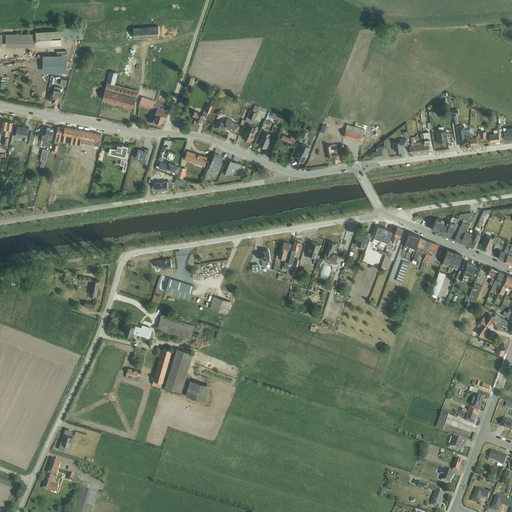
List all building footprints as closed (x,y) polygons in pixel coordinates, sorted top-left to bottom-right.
[(61,25),(35,26),(36,46),(62,45),(62,39),(67,39),(83,38),(83,27),(61,28),(61,25)] [(158,26),(133,28),(134,39),(159,37),(158,26)] [(35,34),(6,34),(6,47),(35,47),(35,34)] [(110,71),(103,99),(134,107),(136,98),(113,92),(114,91),(136,97),(138,91),(115,85),(118,73),(110,71)] [(52,93),(51,98),(52,98),(51,102),(58,104),(61,86),(56,85),(55,91),(55,94),(52,93)] [(142,96),(139,106),(152,110),(155,101),(142,96)] [(195,111),(193,115),(196,117),(195,120),(198,121),(198,122),(201,123),(201,122),(205,124),(213,105),(215,99),(212,98),(210,104),(208,103),(205,111),(204,110),(203,114),(195,111)] [(250,109),(247,116),(254,119),(259,106),(255,104),(252,110),(250,109)] [(157,110),(152,124),(162,127),(167,111),(163,110),(164,108),(155,105),(153,109),(157,110)] [(271,113),(269,117),(276,119),(275,122),(279,123),(282,117),(282,116),(275,113),(274,113),(273,112),(272,113),(271,113)] [(232,120),(227,118),(225,122),(218,119),(214,127),(221,131),(223,130),(225,131),(226,131),(226,130),(227,129),(228,128),(228,129),(230,129),(230,131),(235,133),(239,124),(232,121),(232,120)] [(8,121),(5,136),(8,136),(9,133),(10,130),(12,130),(13,122),(8,121)] [(249,124),(243,137),(243,138),(251,141),(257,127),(249,124)] [(320,133),(319,135),(323,137),(324,135),(328,127),(323,124),(319,133),(320,133)] [(346,130),(344,137),(356,140),(363,142),(365,135),(363,134),(365,129),(347,124),(345,130),(346,130)] [(469,137),(469,128),(465,128),(464,124),(456,125),(461,144),(466,143),(466,145),(470,144),(469,137)] [(469,137),(470,144),(478,143),(477,136),(472,136),(472,131),(472,126),(471,126),(471,125),(470,125),(470,124),(469,124),(469,128),(469,137)] [(480,132),(478,132),(478,134),(480,134),(480,137),(486,137),(486,130),(483,130),(483,127),(482,127),(482,125),(479,125),(479,127),(480,128),(480,130),(478,130),(478,131),(480,132)] [(17,126),(15,136),(23,138),(22,140),(27,141),(29,128),(24,127),(22,127),(22,126),(22,127),(17,126)] [(506,127),(503,127),(505,139),(511,137),(511,126),(506,127)] [(55,141),(60,142),(63,128),(58,127),(57,133),(56,133),(55,141)] [(68,135),(70,128),(65,127),(62,142),(65,142),(66,135),(68,135)] [(43,149),(40,159),(41,160),(41,163),(45,164),(53,129),(47,128),(45,135),(42,134),(41,140),(44,141),(43,145),(47,146),(46,150),(43,149)] [(446,128),(436,130),(438,141),(447,139),(446,128)] [(494,133),(489,134),(490,141),(500,140),(498,129),(493,129),(494,133)] [(264,130),(259,141),(261,142),(259,145),(266,148),(271,137),(269,136),(271,133),(264,130)] [(422,132),(425,151),(430,150),(429,143),(431,143),(429,131),(422,132)] [(414,142),(415,152),(425,151),(422,132),(421,132),(422,141),(418,141),(414,142)] [(283,134),(281,139),(291,143),(292,143),(294,144),(297,137),(291,135),(290,138),(283,134)] [(394,142),(394,149),(397,151),(398,151),(399,154),(404,154),(403,146),(407,145),(407,144),(408,143),(407,137),(405,138),(400,138),(400,141),(394,142)] [(298,149),(294,158),(298,160),(303,162),(309,147),(301,143),(299,149),(298,149)] [(110,147),(108,154),(120,156),(119,158),(121,159),(120,165),(123,166),(122,171),(126,171),(128,161),(127,161),(129,153),(127,152),(129,146),(121,144),(121,145),(118,144),(118,145),(114,144),(113,148),(110,147)] [(331,144),(327,145),(329,158),(332,158),(333,160),(339,160),(337,148),(331,149),(331,144)] [(385,148),(384,145),(378,146),(378,147),(376,148),(376,151),(371,152),(372,158),(386,156),(385,148)] [(138,150),(136,158),(140,159),(139,162),(146,164),(149,149),(145,148),(144,151),(138,150)] [(187,151),(184,159),(205,166),(207,157),(187,151)] [(215,153),(208,169),(213,171),(214,168),(219,170),(222,164),(219,163),(222,156),(221,156),(215,153)] [(230,161),(228,168),(225,173),(231,172),(237,171),(237,170),(241,169),(243,165),(240,164),(231,160),(230,161)] [(177,172),(179,166),(169,162),(168,164),(160,161),(158,167),(172,172),(173,171),(177,172)] [(179,166),(177,172),(178,172),(177,176),(183,178),(185,173),(186,173),(187,168),(179,166)] [(483,210),(479,220),(482,221),(484,217),(487,218),(491,209),(483,210)] [(458,218),(454,226),(455,226),(453,231),(457,232),(455,235),(451,233),(449,236),(460,241),(465,230),(469,220),(473,212),(460,213),(458,218)] [(454,226),(458,218),(452,215),(449,222),(447,221),(446,224),(443,222),(444,220),(438,217),(438,218),(436,217),(432,228),(449,236),(451,233),(454,226)] [(378,224),(373,238),(388,244),(395,225),(394,225),(391,224),(387,222),(385,227),(378,224)] [(398,227),(391,241),(396,243),(403,229),(398,227)] [(465,230),(460,241),(466,244),(471,233),(465,230)] [(471,233),(466,244),(473,246),(474,243),(475,243),(480,233),(473,230),(472,233),(471,233)] [(418,236),(411,232),(409,232),(404,246),(407,247),(414,250),(416,244),(420,236),(418,236)] [(368,237),(366,237),(359,235),(356,244),(361,245),(359,248),(363,249),(364,247),(365,247),(365,246),(368,237)] [(496,242),(498,236),(495,235),(493,238),(486,235),(482,245),(489,248),(492,242),(495,243),(496,242)] [(420,236),(416,244),(418,245),(417,245),(419,246),(412,262),(415,263),(419,253),(426,239),(420,236)] [(426,239),(419,253),(425,255),(430,241),(426,239)] [(326,251),(323,259),(334,263),(337,254),(333,253),(332,253),(333,248),(335,248),(337,243),(333,242),(329,240),(326,250),(326,251)] [(289,262),(289,263),(293,264),(295,258),(294,258),(294,254),(296,255),(297,251),(295,251),(296,249),(298,250),(300,242),(294,241),(289,262)] [(311,241),(307,254),(316,257),(321,244),(311,241)] [(430,241),(425,255),(420,269),(422,270),(425,262),(427,263),(428,260),(430,261),(432,255),(429,253),(430,251),(429,251),(429,250),(435,252),(438,244),(430,241)] [(288,250),(290,243),(284,242),(283,247),(282,247),(281,249),(280,249),(278,257),(286,259),(287,252),(288,252),(288,250)] [(505,260),(511,244),(508,242),(505,248),(505,247),(504,251),(501,250),(497,257),(505,260)] [(447,249),(442,263),(447,265),(452,267),(452,266),(457,268),(462,255),(447,249)] [(266,258),(269,257),(268,250),(262,251),(261,251),(258,252),(260,259),(262,259),(263,267),(267,266),(266,262),(267,262),(267,261),(266,258)] [(385,254),(381,265),(386,267),(391,253),(386,251),(384,254),(385,254)] [(368,267),(379,270),(384,256),(373,253),(368,267)] [(164,260),(155,261),(155,263),(155,265),(156,267),(161,266),(161,269),(172,267),(171,258),(170,258),(170,259),(167,259),(166,259),(164,260),(164,259),(164,260)] [(403,260),(396,280),(401,282),(408,263),(403,260)] [(460,269),(455,280),(458,281),(459,280),(462,282),(466,272),(472,275),(476,265),(467,262),(463,271),(460,269)] [(493,285),(499,270),(490,267),(487,273),(491,275),(490,277),(492,277),(489,283),(493,285)] [(499,270),(493,285),(491,289),(494,291),(497,283),(502,285),(507,274),(499,270)] [(439,271),(432,292),(438,294),(446,273),(439,271)] [(511,275),(507,274),(502,285),(500,292),(503,293),(505,288),(506,285),(509,287),(511,279),(511,275)] [(80,276),(79,279),(92,282),(89,295),(97,296),(99,281),(93,280),(93,278),(80,276)] [(162,276),(158,288),(186,297),(187,291),(189,292),(191,286),(189,285),(189,284),(162,276)] [(469,296),(467,298),(468,299),(470,299),(475,302),(482,286),(474,283),(469,296)] [(213,296),(210,308),(228,314),(231,301),(230,301),(229,301),(229,300),(213,296)] [(509,322),(511,322),(511,313),(507,311),(504,310),(502,314),(508,317),(507,318),(508,319),(508,320),(510,321),(509,322)] [(495,323),(500,316),(492,311),(491,312),(494,314),(493,316),(489,313),(486,318),(483,316),(477,325),(480,327),(476,332),(481,335),(491,320),(495,323)] [(161,315),(157,329),(190,340),(195,326),(161,315)] [(500,316),(495,323),(494,325),(500,328),(502,325),(503,323),(508,326),(507,327),(511,329),(511,322),(509,322),(510,321),(508,320),(500,316)] [(127,323),(124,333),(132,336),(133,333),(148,337),(151,327),(142,325),(141,328),(127,323)] [(483,340),(481,345),(488,347),(488,346),(495,349),(495,350),(503,354),(505,348),(483,340)] [(153,380),(152,385),(161,387),(162,383),(163,383),(172,350),(162,347),(162,350),(158,349),(157,356),(160,356),(153,380)] [(177,348),(165,386),(181,391),(193,353),(177,348)] [(128,368),(125,377),(136,381),(137,376),(139,377),(141,373),(138,372),(139,371),(128,368)] [(190,380),(185,395),(205,402),(211,386),(195,381),(194,381),(190,380)] [(473,388),(478,390),(479,388),(489,391),(491,387),(473,381),(472,385),(474,385),(473,388)] [(471,405),(470,408),(479,411),(483,398),(475,395),(474,399),(473,399),(471,405)] [(460,412),(477,418),(479,412),(470,409),(469,411),(461,408),(460,412)] [(442,411),(436,427),(443,430),(449,414),(442,411)] [(477,418),(460,412),(458,416),(466,419),(466,421),(474,424),(477,418)] [(511,421),(504,419),(501,426),(511,430),(511,427),(511,421)] [(70,436),(64,434),(62,438),(63,438),(62,441),(61,441),(58,449),(64,451),(65,445),(70,446),(72,441),(71,441),(73,437),(70,436)] [(466,442),(452,437),(449,447),(462,451),(463,447),(462,446),(463,445),(465,446),(466,442)] [(492,451),(489,458),(504,464),(505,461),(507,456),(492,451)] [(52,458),(48,473),(57,475),(61,461),(52,458)] [(456,458),(452,469),(458,471),(462,461),(456,458)] [(496,476),(494,479),(500,482),(505,469),(502,468),(498,477),(496,476)] [(442,469),(440,474),(443,475),(441,480),(450,483),(452,477),(453,477),(454,473),(442,469)] [(70,472),(68,478),(77,481),(78,475),(70,472)] [(47,474),(43,488),(57,492),(59,485),(53,483),(55,477),(47,474)] [(419,481),(417,486),(427,489),(427,488),(435,491),(430,505),(436,507),(436,506),(440,507),(444,494),(439,492),(440,489),(433,486),(433,487),(428,485),(428,484),(419,481)] [(81,488),(73,511),(92,511),(98,493),(81,488)] [(477,488),(472,501),(479,503),(481,497),(487,499),(489,493),(477,488)] [(506,507),(509,500),(497,495),(492,508),(498,511),(501,504),(506,507)]
